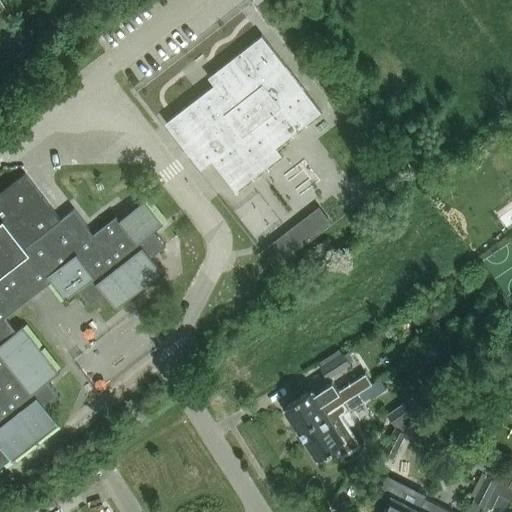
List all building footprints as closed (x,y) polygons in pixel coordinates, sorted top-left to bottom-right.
[(236,193),(283,156),(278,149),(323,114),(263,36),(209,78),(214,85),(175,114),(236,193)] [(92,236),(73,211),(60,221),(23,174),(0,191),(0,470),(59,425),(46,407),(61,395),(50,380),(61,372),(25,325),(17,331),(6,317),(52,281),(66,299),(80,289),(91,303),(105,292),(118,308),(164,272),(152,256),(164,247),(153,232),(163,224),(144,200),(117,221),(114,218),(92,236)] [(275,267),(313,238),(301,221),(262,251),(275,267)] [(316,306),(252,355),(264,373),(296,353),(303,364),(339,342),(316,306)] [(343,349),(321,362),(331,379),(357,362),(351,352),(347,355),(343,349)] [(313,387),(285,405),(300,429),(330,410),(359,392),(372,383),(366,374),(339,391),(333,381),(316,391),(313,387)] [(372,383),(359,392),(365,401),(386,388),(380,378),(372,383)] [(330,410),(300,429),(318,457),(345,440),(334,423),(337,421),(351,412),(350,411),(365,401),(359,392),(330,410)] [(406,400),(387,413),(395,425),(414,411),(406,400)] [(395,427),(374,471),(394,481),(403,462),(395,458),(407,433),(395,427)] [(479,457),(475,465),(483,470),(488,462),(479,457)] [(499,480),(509,485),(511,479),(511,469),(492,459),(485,473),(486,474),(498,480),(499,480)] [(481,511),(485,506),(498,480),(486,474),(467,511),(481,511)] [(417,511),(419,509),(407,503),(415,487),(399,479),(391,495),(380,489),(370,507),(380,511),(417,511)] [(499,480),(498,480),(485,506),(495,511),(503,495),(511,500),(511,486),(509,485),(499,480)] [(453,511),(425,497),(419,509),(417,511),(453,511)]
